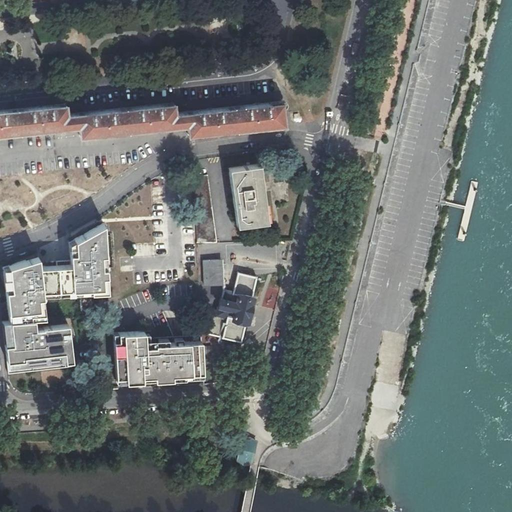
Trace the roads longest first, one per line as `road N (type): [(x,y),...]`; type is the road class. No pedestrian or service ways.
road 1 (residential): [(0,406),(255,396),(268,388),(327,145)]
road 2 (residential): [(327,145),(290,137),(186,152),(54,231),(0,249)]
road 3 (unclassified): [(0,93),(259,66),(277,47),(282,0)]
road 4 (residential): [(327,145),(363,0)]
